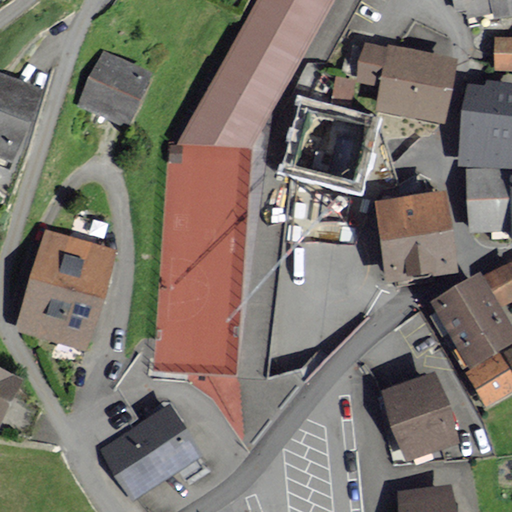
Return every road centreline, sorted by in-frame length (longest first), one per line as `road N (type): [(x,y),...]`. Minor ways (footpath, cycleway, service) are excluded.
road 1 (residential): [(112,511),(14,343),(4,302),(26,193),(93,0)]
road 2 (unknown): [(344,0),(288,98),(273,149),(255,370)]
road 3 (residential): [(473,267),(396,309),(210,504)]
road 4 (residential): [(431,0),(462,51),(447,158),(457,228),(473,267)]
